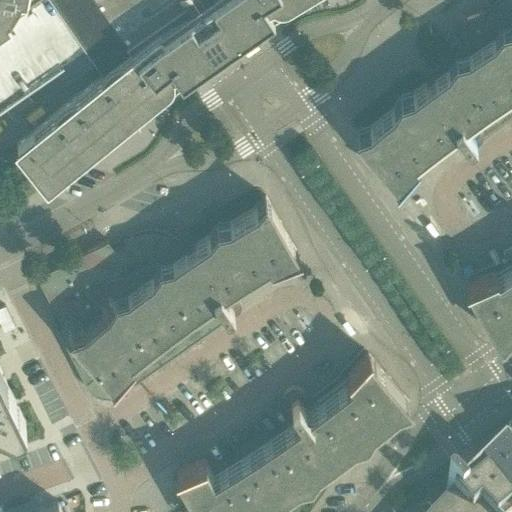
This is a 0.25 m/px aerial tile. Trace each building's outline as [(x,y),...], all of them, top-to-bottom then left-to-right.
[(0,0),(0,22),(31,0),(94,0),(129,50),(16,142),(49,182),(181,75),(226,43),(273,11),(283,4),(290,0),(0,0)] [(506,83),(511,79),(511,0),(495,0),(490,6),(485,11),(483,10),(483,9),(462,16),(462,17),(463,17),(469,27),(448,47),(428,67),(435,77),(427,83),(425,81),(412,91),(400,95),(399,96),(393,106),(381,116),(369,126),(357,130),(356,131),(398,180),(418,159),(416,157),(455,127),(460,128),(464,133),(459,136),(462,142),(464,144),(466,145),(469,146),(472,146),(475,146),(480,142),(481,141),(482,139),(482,138),(482,137),(482,135),(482,133),(482,132),(481,130),(480,129),(475,124),(471,127),(467,123),(467,117),(464,112),(506,83)] [(229,297),(226,292),(227,286),(269,260),(270,262),(297,251),(265,194),(263,195),(256,205),(242,212),(229,221),(217,223),(216,223),(209,233),(195,243),(196,244),(187,250),(186,249),(185,249),(182,244),(179,239),(174,236),(169,232),(164,230),(158,228),(153,228),(147,228),(141,229),(136,231),(130,233),(126,237),(121,241),(118,245),(106,252),(101,241),(36,275),(61,324),(56,327),(86,385),(89,388),(92,391),(96,393),(100,394),(104,395),(108,395),(112,394),(116,393),(224,317),(225,315),(227,315),(229,316),(232,315),(238,311),(240,309),(240,306),(241,303),(240,301),(239,298),(234,293),(229,297)] [(511,261),(496,272),(495,269),(468,280),(500,337),(501,336),(509,327),(511,324),(511,261)] [(340,450),(353,440),(364,436),(366,435),(372,425),(396,405),(408,401),(409,400),(367,351),(347,373),(349,374),(309,404),(304,403),(301,399),(305,396),(303,390),(301,388),(299,386),(296,385),(293,385),(290,385),(285,389),(283,392),(282,395),(282,397),(283,400),(285,403),(289,407),(294,404),(298,409),(297,414),(301,419),(284,431),(267,443),(250,454),(232,465),(215,476),(204,457),(177,468),(194,498),(196,502),(201,511),(260,511),(335,462),(329,454),(338,448),(340,450)] [(7,384),(0,368),(0,417),(15,425),(25,420),(18,405),(15,400),(7,384)] [(511,511),(511,475),(503,463),(501,464),(502,465),(483,481),(481,479),(466,492),(460,485),(457,483),(453,481),(450,491),(449,491),(447,492),(446,493),(446,495),(446,497),(447,498),(453,505),(446,511),(511,511)] [(61,511),(58,500),(22,511),(61,511)]
